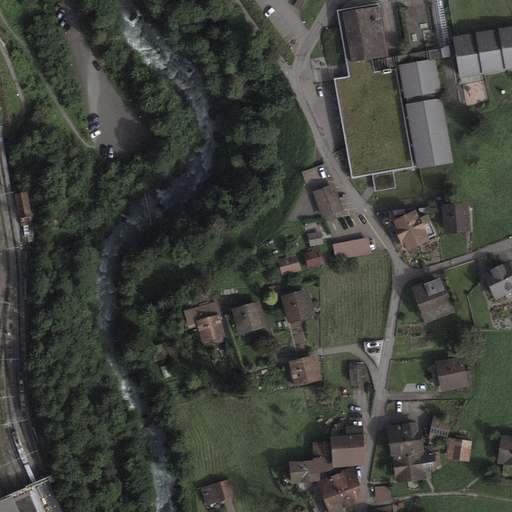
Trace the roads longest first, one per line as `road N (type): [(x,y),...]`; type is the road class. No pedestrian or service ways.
road 1 (residential): [(406,277),(296,85),(331,0)]
road 2 (residential): [(360,511),(406,277)]
